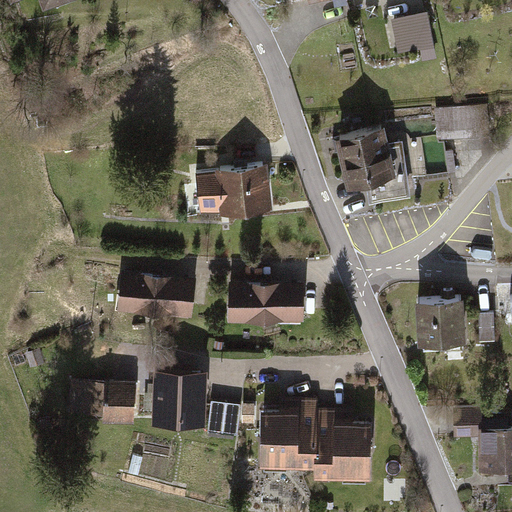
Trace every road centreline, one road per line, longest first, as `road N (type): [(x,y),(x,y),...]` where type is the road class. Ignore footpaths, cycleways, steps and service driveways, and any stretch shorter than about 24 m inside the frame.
road 1 (residential): [(355,285),(256,29),(230,0)]
road 2 (residential): [(450,511),(355,285)]
road 3 (residential): [(417,269),(511,152)]
